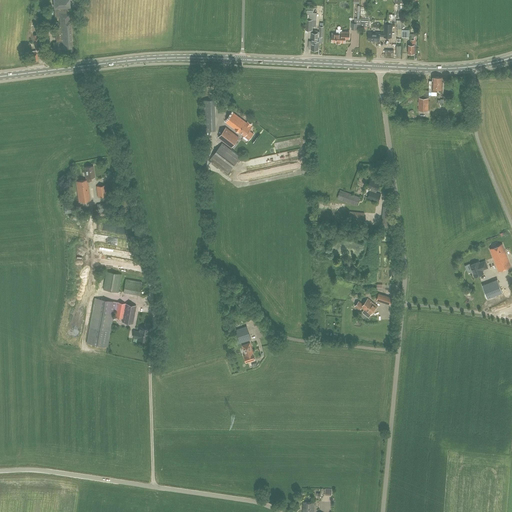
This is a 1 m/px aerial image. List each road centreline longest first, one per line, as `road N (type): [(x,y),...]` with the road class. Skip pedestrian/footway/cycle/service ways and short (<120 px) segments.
road 1 (unclassified): [(382,511),(404,262),(377,66)]
road 2 (unclassified): [(278,511),(251,500),(0,471)]
road 3 (unclassified): [(154,329),(124,161),(81,66)]
road 4 (secondary): [(81,66),(241,59)]
road 5 (secondary): [(241,59),(377,66)]
road 6 (secondary): [(377,66),(436,69),(511,57)]
